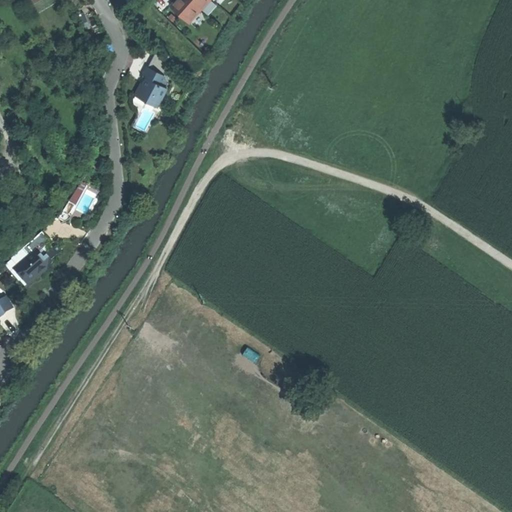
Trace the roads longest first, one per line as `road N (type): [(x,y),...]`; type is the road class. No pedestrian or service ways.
road 1 (track): [(3,511),(206,181),(232,158),(291,157),(409,196),(511,267)]
road 2 (residential): [(101,0),(121,51),(109,113),(116,206),(0,366)]
